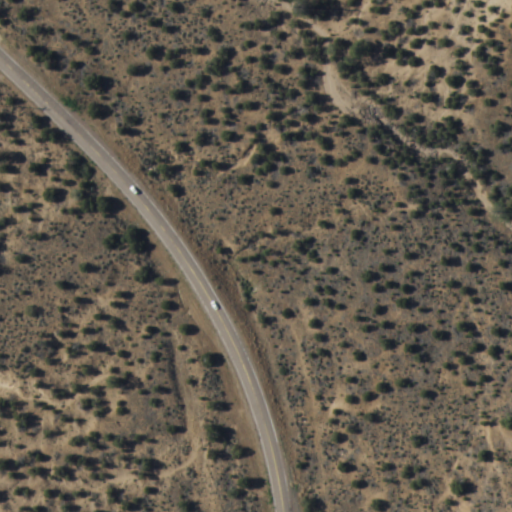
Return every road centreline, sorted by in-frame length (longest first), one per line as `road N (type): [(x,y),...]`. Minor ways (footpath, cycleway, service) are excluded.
road 1 (primary): [(286,511),(274,438),(248,367),(199,275),(128,179),(0,58)]
road 2 (track): [(322,511),(302,368)]
